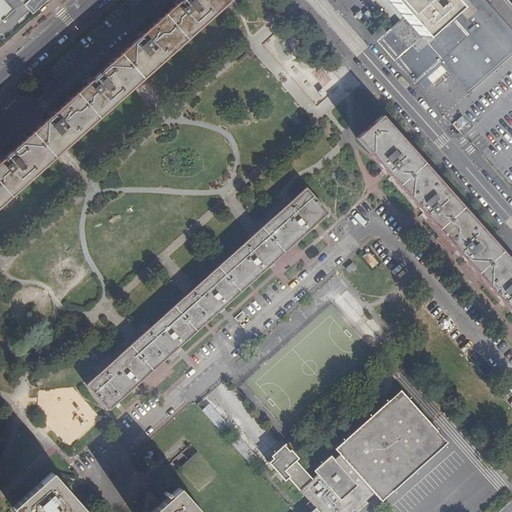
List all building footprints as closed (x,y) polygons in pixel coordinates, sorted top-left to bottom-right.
[(0,0),(0,25),(3,23),(5,25),(8,22),(7,19),(13,14),(0,0)] [(196,33),(232,0),(182,0),(0,162),(0,207),(172,54),(196,33)] [(47,0),(28,0),(24,4),(33,13),(47,0)] [(422,38),(405,18),(394,28),(385,36),(422,77),(424,75),(425,76),(441,62),(455,49),(466,61),(452,74),(470,94),(511,56),(511,42),(474,0),(451,0),(450,1),(456,8),(422,38)] [(456,8),(450,1),(448,0),(388,0),(405,18),(422,38),(456,8)] [(475,0),(474,0),(511,42),(511,31),(493,10),(488,13),(475,0)] [(475,0),(488,13),(493,10),(484,0),(475,0)] [(422,77),(385,36),(383,37),(420,78),(422,77)] [(455,49),(441,62),(452,74),(466,61),(455,49)] [(511,261),(384,120),(359,142),(511,311),(511,261)] [(308,190),(300,197),(95,379),(89,385),(110,410),(330,215),(308,190)] [(382,500),(446,443),(400,392),(335,450),(341,455),(373,490),(382,500)] [(318,507),(316,509),(319,511),(349,511),(353,508),(356,511),(368,501),(365,498),(373,490),(341,455),(335,460),(331,457),(316,470),(320,474),(315,478),(292,452),(283,460),(277,454),(270,461),(287,479),(291,477),(318,507)] [(16,511),(85,511),(87,511),(53,474),(14,509),(16,511)] [(200,511),(180,488),(152,511),(200,511)]
